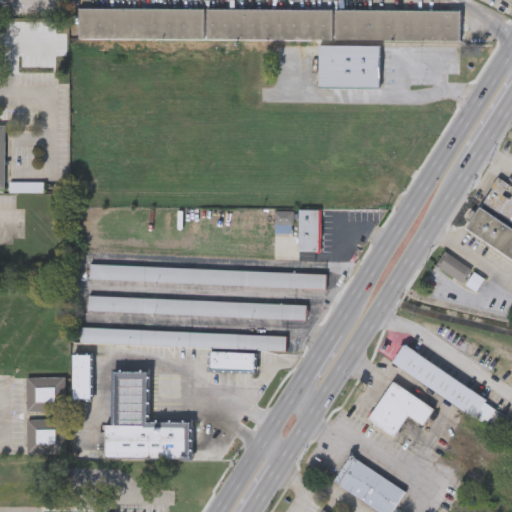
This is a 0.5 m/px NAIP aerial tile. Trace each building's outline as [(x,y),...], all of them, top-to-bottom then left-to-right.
[(78,37),(78,7),(460,11),(460,41),(78,37)] [(379,44),(379,87),(318,87),(318,44),(379,44)] [(511,222),(481,203),(497,176),(509,183),(502,194),(509,198),(511,193),(511,222)] [(511,227),(511,258),(465,227),(479,206),(511,227)] [(299,251),(299,208),(321,208),(321,251),(299,251)] [(275,210),(293,210),(293,222),(275,222),(275,210)] [(90,264),(326,272),(326,287),(89,278),(90,264)] [(458,268),(467,277),(471,273),(463,264),(458,268)] [(306,317),(88,310),(88,296),(306,303),(306,317)] [(286,349),(80,342),(80,327),(287,334),(286,349)] [(403,344),(496,406),(484,424),(391,362),(403,344)] [(254,350),(254,370),(208,370),(208,350),(254,350)] [(71,399),(71,353),(90,353),(90,399),(71,399)] [(146,420),(189,421),(189,458),(105,458),(105,424),(112,424),(112,370),(146,370),(146,420)] [(27,377),(65,377),(65,411),(27,411),(27,377)] [(434,410),(422,427),(406,415),(392,436),(366,417),(392,380),(434,410)] [(65,418),(65,453),(27,453),(27,418),(65,418)] [(391,511),(380,511),(332,481),(348,455),(404,492),(391,511)]
